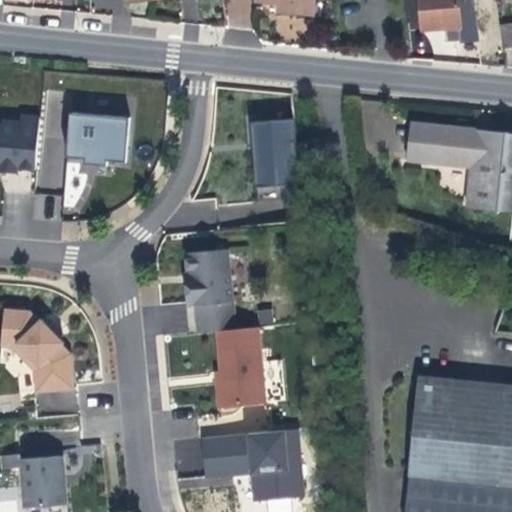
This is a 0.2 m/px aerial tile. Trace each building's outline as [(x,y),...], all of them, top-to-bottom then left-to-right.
[(255,0),(256,2),(274,4),(274,12),(291,14),(313,16),(314,0),(255,0)] [(476,39),(471,0),(418,0),(421,31),(446,29),(447,32),(447,40),(460,39),(460,41),(476,39)] [(498,26),(501,48),(511,46),(511,27),(511,24),(498,26)] [(131,118),(77,114),(75,133),(70,133),(67,158),(86,160),(86,166),(99,167),(107,167),(108,162),(127,163),(131,118)] [(36,171),(41,118),(21,116),(20,128),(0,125),(0,170),(8,172),(17,173),(18,169),(36,171)] [(300,185),(294,120),(251,124),(256,188),(265,188),(300,185)] [(511,211),(511,133),(492,132),(492,142),(476,141),(477,131),(412,125),(410,162),(471,168),(468,208),(511,211)] [(486,131),(477,131),(476,141),(492,142),(492,132),(486,131)] [(235,330),(228,250),(187,254),(189,274),(190,284),(185,284),(188,306),(196,306),(198,333),(218,331),(235,330)] [(72,355),(62,345),(64,343),(60,339),(45,324),(41,320),(38,322),(30,312),(5,309),(2,347),(12,348),(22,349),(34,361),(35,371),(36,382),(54,381),(57,391),(74,390),(72,355)] [(53,326),(48,321),(45,324),(60,339),(63,337),(53,326)] [(261,363),(258,328),(235,330),(218,331),(221,371),(222,381),(217,382),(219,407),(264,403),(261,363)] [(34,361),(22,349),(12,348),(35,371),(34,361)] [(419,374),(408,473),(511,482),(511,403),(448,397),(450,378),(419,374)] [(511,384),(450,378),(448,397),(511,403),(511,384)] [(57,391),(54,381),(36,382),(36,392),(57,391)] [(297,430),(202,438),(206,478),(247,474),(250,503),(267,502),(267,511),(292,511),(292,499),(304,498),(297,430)] [(66,506),(65,487),(61,487),(61,476),(63,476),(62,457),(21,459),(25,508),(66,506)] [(511,511),(511,482),(408,473),(404,511),(511,511)] [(0,487),(0,511),(20,511),(19,487),(0,487)]
